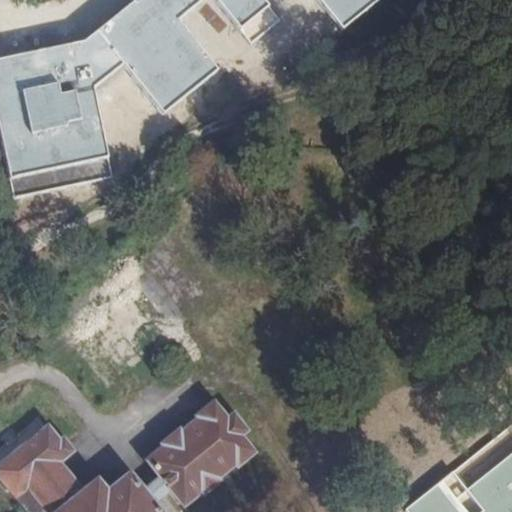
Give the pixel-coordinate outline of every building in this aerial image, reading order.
[(137,0),(80,45),(0,61),(0,156),(5,183),(106,163),(91,88),(119,66),(162,119),(219,74),(177,20),(202,0),(211,0),(239,34),(272,9),(264,0),(314,0),(339,30),(376,0),(137,0)] [(158,479),(168,493),(181,509),(199,496),(201,499),(216,486),(214,482),(227,470),(231,473),(249,460),(235,440),(239,438),(226,422),(220,426),(206,410),(192,422),(195,428),(179,439),(176,435),(157,447),(160,453),(147,465),(158,479)] [(0,469),(45,435),(34,421),(0,449),(0,469)] [(511,511),(511,424),(402,511),(511,511)] [(150,511),(148,508),(138,495),(123,479),(101,493),(95,484),(82,495),(54,463),(67,451),(60,442),(52,447),(45,435),(0,469),(0,483),(10,497),(26,485),(48,511),(150,511)] [(138,495),(148,508),(168,493),(158,479),(138,495)] [(48,511),(26,485),(10,497),(22,511),(48,511)]
